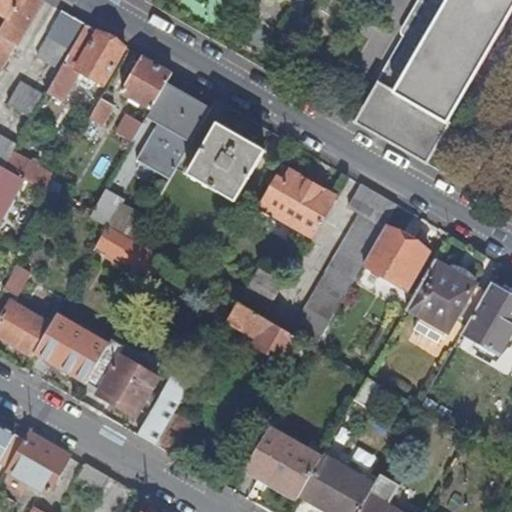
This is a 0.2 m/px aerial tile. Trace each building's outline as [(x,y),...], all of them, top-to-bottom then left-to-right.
[(0,0),(0,13),(11,20),(0,37),(0,79),(46,1),(43,0),(0,0)] [(511,0),(445,0),(449,2),(435,27),(427,23),(421,23),(418,26),(418,30),(419,34),(422,36),(428,39),(396,94),(380,85),(357,125),(430,167),(452,126),(450,125),(511,17),(511,0)] [(434,0),(421,23),(427,23),(435,27),(449,2),(445,0),(434,0)] [(66,13),(41,58),(64,71),(89,27),(66,13)] [(128,50),(89,27),(64,71),(50,95),(65,103),(83,73),(107,87),(128,50)] [(156,112),(171,85),(176,77),(145,59),(126,94),(156,112)] [(14,103),(38,116),(49,97),(25,84),(14,103)] [(215,110),(171,85),(156,112),(152,119),(162,125),(141,162),(174,181),(215,110)] [(36,120),(38,116),(14,103),(12,106),(36,120)] [(116,111),(103,104),(93,120),(106,128),(116,111)] [(121,136),(137,144),(148,126),(131,117),(121,136)] [(196,168),(192,166),(186,175),(238,205),(268,153),(220,126),(196,168)] [(0,134),(0,165),(7,169),(15,155),(21,146),(0,134)] [(15,155),(7,169),(20,177),(50,195),(59,180),(15,155)] [(7,169),(0,165),(0,211),(20,177),(7,169)] [(280,182),(287,185),(293,175),(287,171),(280,182)] [(307,183),(293,175),(287,185),(280,182),(264,210),(316,239),(338,200),(323,191),(323,188),(311,181),(307,183)] [(366,267),(388,229),(401,207),(364,186),(351,209),(364,216),(296,336),(300,338),(319,349),(366,267)] [(112,230),(137,244),(148,225),(123,210),(127,203),(109,193),(94,220),(112,230)] [(432,254),(388,229),(366,267),(409,292),(432,254)] [(163,259),(137,244),(112,230),(102,247),(112,253),(121,258),(153,277),(163,259)] [(118,263),(121,258),(112,253),(110,257),(118,263)] [(478,288),(479,287),(438,263),(411,311),(425,319),(448,333),(452,335),(460,321),(471,327),(489,295),(478,288)] [(34,276),(20,268),(7,290),(21,298),(34,276)] [(224,295),(241,305),(265,319),(286,281),(267,270),(261,270),(247,295),(229,285),(224,295)] [(471,327),(465,337),(497,355),(509,332),(511,333),(511,294),(495,285),(489,295),(471,327)] [(0,329),(0,337),(36,358),(54,327),(15,304),(0,329)] [(296,336),(265,319),(241,305),(231,323),(261,340),(258,346),(286,362),(300,338),(296,336)] [(40,355),(90,385),(112,348),(61,319),(40,355)] [(441,345),(448,333),(425,319),(418,332),(441,345)] [(102,397),(142,419),(164,381),(124,358),(102,397)] [(374,374),(371,379),(423,409),(426,405),(374,374)] [(141,437),(159,448),(177,416),(194,386),(176,376),(141,437)] [(172,456),(191,423),(177,416),(159,448),(172,456)] [(28,442),(0,426),(0,468),(2,464),(12,470),(28,442)] [(301,500),(323,462),(324,460),(272,431),(249,470),(301,500)] [(12,470),(10,473),(51,496),(73,458),(32,435),(28,442),(12,470)] [(323,462),(301,500),(320,511),(363,511),(375,493),(323,462)] [(90,465),(81,481),(104,494),(113,478),(90,465)] [(384,477),(375,493),(363,511),(400,511),(391,507),(402,488),(384,477)]
